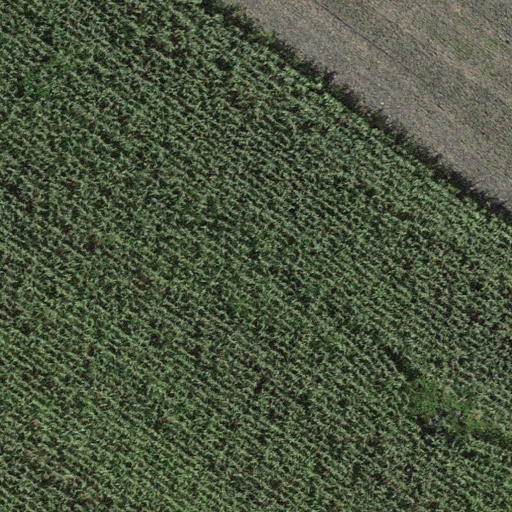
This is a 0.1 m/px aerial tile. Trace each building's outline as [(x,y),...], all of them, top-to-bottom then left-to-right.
[(212,0),(139,81),(194,130),(312,0),(212,0)] [(334,0),(220,147),(279,193),(429,0),(334,0)] [(511,0),(447,0),(295,199),(357,247),(511,44),(511,0)] [(428,301),(511,191),(511,68),(368,255),(428,301)] [(511,217),(441,307),(500,353),(511,337),(511,217)]
